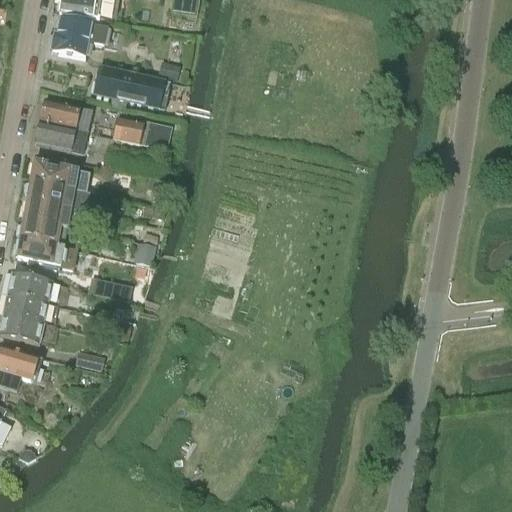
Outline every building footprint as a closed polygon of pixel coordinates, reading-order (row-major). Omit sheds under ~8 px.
[(102,0),(58,0),(57,8),(60,8),(59,18),(98,24),(102,0)] [(195,20),(198,0),(172,0),(170,16),(195,20)] [(107,33),(91,30),(60,24),(56,40),(54,40),(51,57),(84,63),(87,48),(104,51),(107,33)] [(157,81),(176,86),(179,70),(161,65),(157,81)] [(99,71),(92,98),(163,115),(169,87),(99,71)] [(111,103),(109,109),(124,112),(125,106),(111,103)] [(86,137),(92,115),(44,105),(39,126),(74,134),(86,137)] [(144,125),(143,129),(116,123),(111,142),(115,143),(114,149),(143,155),(144,150),(166,155),(171,130),(144,125)] [(82,158),(86,137),(74,134),(39,126),(34,148),(82,158)] [(108,153),(104,170),(163,184),(167,167),(108,153)] [(89,179),(76,176),(33,165),(33,168),(31,167),(29,179),(31,179),(30,186),(73,195),(85,198),(89,179)] [(148,183),(146,194),(158,196),(168,199),(171,188),(148,183)] [(71,205),(73,195),(30,186),(30,187),(28,187),(26,198),(28,198),(26,205),(69,215),(71,205)] [(68,223),(69,215),(26,205),(25,210),(24,210),(21,221),(23,221),(23,224),(66,234),(68,223)] [(66,234),(23,224),(22,229),(20,229),(18,240),(20,240),(20,243),(63,252),(66,234)] [(72,273),(75,256),(62,253),(63,252),(20,243),(19,248),(17,248),(15,259),(17,259),(16,261),(59,271),(72,273)] [(138,247),(133,268),(150,272),(155,251),(138,247)] [(11,278),(7,298),(48,307),(52,287),(11,278)] [(100,285),(97,300),(128,307),(131,292),(100,285)] [(48,307),(7,298),(3,318),(44,327),(48,307)] [(44,327),(3,318),(0,329),(0,339),(39,348),(44,327)] [(41,362),(38,361),(0,350),(0,375),(30,385),(33,377),(37,378),(41,362)] [(74,370),(101,375),(104,361),(77,355),(74,370)] [(10,432),(0,426),(0,451),(1,452),(10,432)] [(36,462),(30,454),(22,454),(17,462),(27,467),(36,462)]
